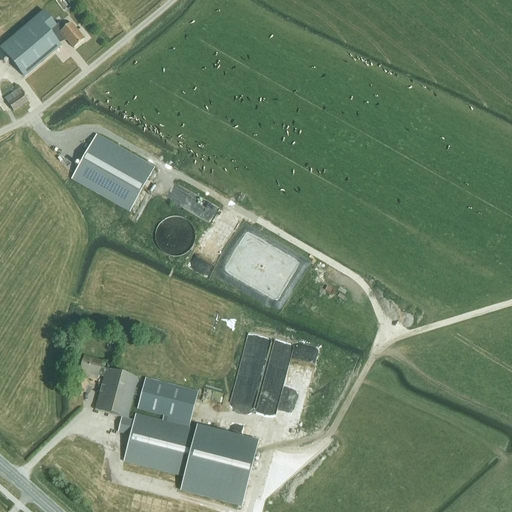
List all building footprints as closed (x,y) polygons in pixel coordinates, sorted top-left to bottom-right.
[(73,0),(64,0),(70,8),(76,4),(73,0)] [(56,26),(44,11),(0,48),(19,70),(24,77),(61,46),(57,40),(49,31),(55,26),(56,26)] [(55,26),(74,48),(85,39),(71,23),(65,28),(60,22),(56,26),(55,26)] [(28,101),(22,94),(19,88),(4,98),(8,104),(13,111),(28,101)] [(130,211),(154,168),(96,136),(72,179),(130,211)] [(174,184),(167,201),(215,221),(222,205),(174,184)] [(161,250),(168,255),(176,256),(184,254),(191,249),(195,242),(195,233),(193,226),(187,219),(179,216),(171,216),(163,220),(158,226),(155,234),(156,243),(161,250)] [(199,266),(206,272),(215,273),(223,270),(228,263),(229,254),(226,246),(219,241),(211,240),(203,243),(197,250),(196,258),(199,266)] [(275,300),(291,268),(271,258),(255,290),(275,300)] [(249,336),(240,370),(263,376),(273,343),(249,336)] [(272,371),(288,374),(293,352),(288,351),(286,361),(275,359),(272,371)] [(124,462),(184,477),(181,490),(242,505),(258,443),(197,427),(196,430),(136,415),(135,421),(127,419),(138,378),(101,367),(102,362),(84,357),(80,372),(98,377),(98,375),(104,377),(95,411),(122,418),(118,432),(131,436),(124,462)] [(289,373),(287,392),(284,391),(284,397),(292,398),(295,374),(289,373)] [(198,393),(145,379),(137,409),(190,423),(198,393)]
